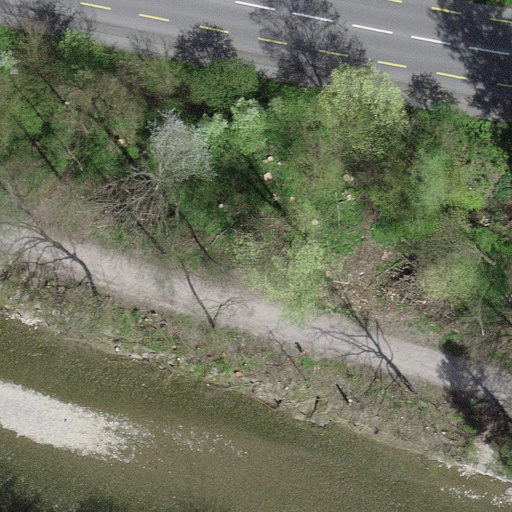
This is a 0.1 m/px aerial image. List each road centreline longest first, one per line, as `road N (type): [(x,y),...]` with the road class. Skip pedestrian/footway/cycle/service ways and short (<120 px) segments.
road 1 (track): [(511,386),(0,228)]
road 2 (primary): [(211,0),(511,58)]
